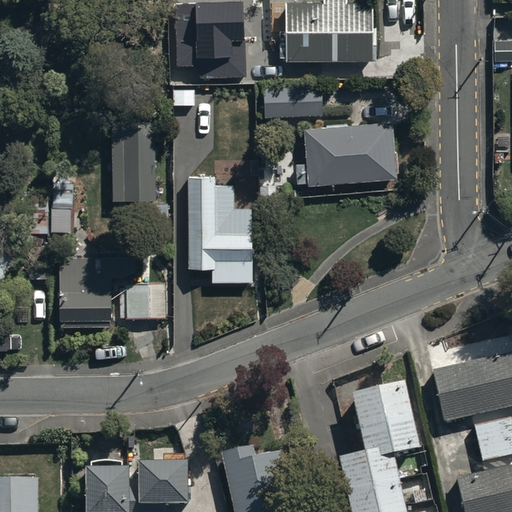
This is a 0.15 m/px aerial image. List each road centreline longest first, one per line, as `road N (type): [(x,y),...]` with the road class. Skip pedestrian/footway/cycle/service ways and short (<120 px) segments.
road 1 (residential): [(479,269),(181,385),(116,396),(0,397)]
road 2 (residential): [(479,269),(460,195),(458,0)]
